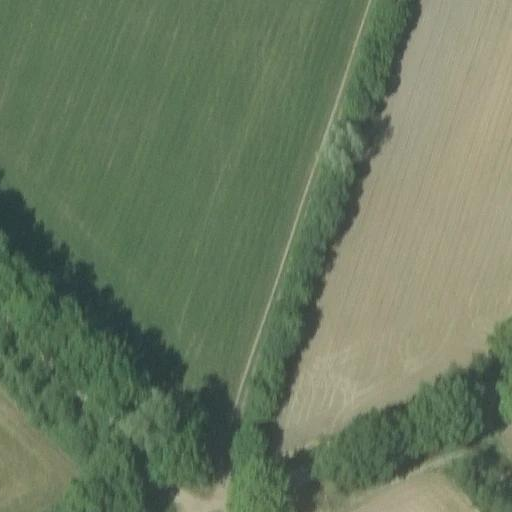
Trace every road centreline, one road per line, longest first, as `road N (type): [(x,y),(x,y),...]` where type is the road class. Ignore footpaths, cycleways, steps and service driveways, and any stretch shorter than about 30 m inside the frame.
road 1 (unclassified): [(224,511),(511,382)]
road 2 (track): [(152,511),(0,337)]
